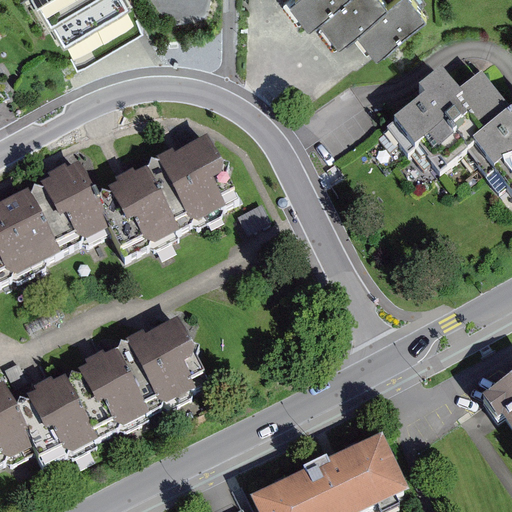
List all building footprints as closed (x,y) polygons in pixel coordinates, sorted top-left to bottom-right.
[(125,13),(117,0),(23,0),(55,54),(125,13)] [(304,0),(285,14),(304,39),(311,33),(335,66),(347,57),(365,81),(428,33),(402,0),(398,0),(382,12),(373,0),(350,0),(304,0)] [(0,105),(11,100),(0,78),(0,105)] [(511,132),(504,135),(477,99),(452,116),(435,94),(411,112),(418,119),(386,142),(390,146),(382,151),(402,179),(415,169),(435,193),(463,175),(482,198),(490,192),(510,221),(505,223),(511,243),(511,132)] [(119,281),(234,222),(201,159),(168,174),(165,172),(150,179),(153,186),(130,196),(125,192),(109,200),(111,204),(89,213),(74,185),(62,191),(59,187),(40,196),(43,202),(0,222),(0,301),(102,249),(119,281)] [(40,486),(204,401),(173,343),(141,360),(138,354),(126,361),(128,365),(102,379),(98,371),(81,380),(83,384),(76,388),(51,401),(49,397),(31,406),(34,413),(7,426),(0,412),(0,482),(30,467),(40,486)] [(511,383),(485,403),(500,423),(506,419),(511,428),(511,383)] [(258,511),(370,511),(407,494),(380,438),(253,500),(258,511)]
